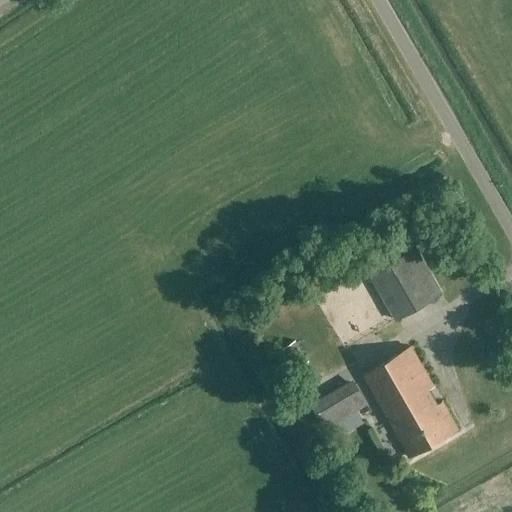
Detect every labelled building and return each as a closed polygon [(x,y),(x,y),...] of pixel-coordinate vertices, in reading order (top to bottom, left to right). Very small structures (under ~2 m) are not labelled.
[(441,292),(416,246),(369,272),(394,318),(441,292)] [(467,272),(473,269),(468,260),(462,263),(467,272)] [(344,344),(365,335),(359,323),(339,332),(344,344)] [(283,346),(297,367),(308,360),(295,340),(283,346)] [(363,373),(409,455),(457,428),(441,400),(436,402),(429,388),(434,386),(411,346),(363,373)] [(311,402),(325,427),(367,403),(353,378),(311,402)]
